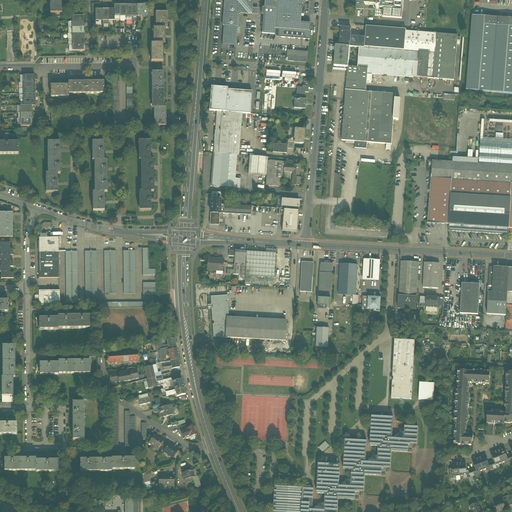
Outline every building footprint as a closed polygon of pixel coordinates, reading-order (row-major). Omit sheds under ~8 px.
[(49,0),(50,15),(61,15),(61,0),(49,0)] [(222,45),(236,46),(238,15),(240,14),(245,14),(246,14),(252,9),(252,0),(225,0),(224,26),(222,45)] [(264,0),(264,8),(276,9),(276,0),(264,0)] [(275,29),(279,29),(310,32),(310,24),(300,23),(302,0),(276,0),(276,9),(274,29),(275,29)] [(364,10),(365,5),(365,0),(356,0),(356,9),(364,10)] [(365,0),(365,5),(380,6),(380,8),(383,8),(392,9),(393,0),(365,0)] [(274,29),(276,9),(264,8),(263,8),(262,9),(261,14),(262,15),(263,15),(262,33),(274,34),(275,29),(274,29)] [(392,9),(383,8),(382,17),(402,19),(402,10),(392,9)] [(155,12),(155,28),(165,28),(168,28),(168,12),(155,12)] [(466,91),(511,94),(511,19),(472,16),(466,91)] [(365,37),(364,47),(404,51),(406,31),(406,30),(366,27),(365,37)] [(153,28),(153,44),(163,44),(165,44),(165,28),(155,28),(153,28)] [(339,46),(349,47),(350,33),(351,28),(341,28),(339,46)] [(309,40),(310,32),(279,29),(279,31),(281,38),(309,40)] [(436,34),(406,31),(404,51),(429,54),(435,54),(436,34)] [(351,33),(350,33),(349,47),(359,48),(364,48),(364,47),(365,37),(354,37),(351,37),(351,33)] [(435,54),(429,54),(428,78),(454,81),(457,36),(436,34),(435,54)] [(163,62),(163,44),(153,44),(151,44),(151,62),(163,62)] [(348,67),(349,47),(339,46),(336,46),(335,46),(335,51),(334,66),(348,67)] [(364,48),(359,48),(358,68),(367,69),(367,74),(385,75),(384,78),(387,78),(387,75),(428,78),(429,54),(404,51),(364,48)] [(307,52),(287,50),(286,61),(306,63),(307,52)] [(348,67),(346,82),(366,84),(367,79),(367,75),(367,74),(367,69),(358,68),(348,67)] [(152,72),(152,90),(164,90),(164,72),(152,72)] [(68,94),(86,94),(86,82),(68,82),(68,85),(68,94)] [(104,82),(86,82),(86,94),(104,94),(104,82)] [(366,92),(366,84),(346,82),(345,90),(366,92)] [(68,97),(68,94),(68,85),(50,85),(51,97),(68,97)] [(294,109),(305,110),(305,105),(304,105),(305,92),(308,93),(308,87),(303,86),(302,89),(297,89),(296,97),(299,97),(299,100),(294,100),(294,109)] [(252,92),(227,90),(228,89),(228,88),(211,87),(211,88),(209,111),(226,112),(250,114),(252,92)] [(152,108),(155,108),(155,107),(164,107),(164,90),(152,90),(152,108)] [(342,141),(355,142),(367,143),(386,144),(391,145),(395,94),(366,92),(345,90),(342,141)] [(166,107),(164,107),(155,107),(155,108),(155,126),(166,126),(166,107)] [(237,155),(238,156),(242,114),(217,112),(213,154),(237,155)] [(496,139),(511,140),(511,121),(494,120),(491,123),(507,123),(507,128),(510,128),(510,129),(510,132),(504,132),(502,134),(496,133),(496,139)] [(294,143),(304,144),(305,130),(294,129),(293,142),(293,143),(294,143)] [(92,161),(94,161),(104,161),(104,142),(92,143),(92,161)] [(139,161),(141,161),(151,161),(150,142),(139,142),(139,161)] [(18,143),(0,143),(0,154),(18,155),(18,143)] [(48,143),(48,159),(60,159),(60,143),(48,143)] [(272,153),(287,154),(287,149),(287,145),(273,144),(272,153)] [(511,145),(480,144),(479,159),(479,164),(511,166),(511,145)] [(211,186),(219,187),(221,160),(236,161),(237,155),(213,154),(211,186)] [(248,174),(266,176),(268,161),(267,161),(267,158),(249,156),(248,174)] [(48,159),(48,175),(58,174),(61,174),(60,159),(48,159)] [(219,187),(234,188),(235,179),(236,161),(221,160),(219,187)] [(94,161),(94,177),(107,177),(107,161),(104,161),(94,161)] [(141,161),(141,177),(154,177),(153,161),(151,161),(141,161)] [(285,162),(268,161),(266,176),(266,186),(280,187),(281,177),(281,171),(282,166),(284,166),(285,162)] [(432,164),(431,185),(428,223),(428,224),(436,224),(442,225),(449,225),(453,162),(449,162),(433,161),(432,164)] [(511,166),(479,164),(453,162),(449,225),(509,229),(511,229),(511,166)] [(293,167),(284,166),(284,171),(293,172),(292,186),(300,186),(301,178),(298,178),(299,166),(294,165),(293,167)] [(58,193),(58,174),(48,175),(46,175),(46,193),(58,193)] [(94,177),(94,193),(104,193),(107,193),(107,177),(94,177)] [(141,177),(141,193),(151,192),(154,192),(154,177),(141,177)] [(151,211),(151,192),(141,193),(139,193),(139,211),(151,211)] [(104,212),(104,193),(94,193),(93,193),(93,212),(104,212)] [(210,213),(219,214),(220,206),(220,200),(211,200),(210,213)] [(298,208),(299,208),(299,201),(286,200),(282,200),(281,207),(298,208)] [(219,214),(245,215),(245,207),(220,206),(219,214)] [(279,215),(283,215),(283,210),(298,211),(298,208),(281,207),(281,209),(279,209),(279,215)] [(298,211),(283,210),(283,215),(282,231),(297,232),(298,211)] [(0,212),(0,221),(13,221),(13,213),(0,212)] [(219,225),(219,214),(210,213),(210,225),(219,225)] [(0,221),(0,229),(13,229),(13,221),(0,221)] [(381,227),(336,224),(335,229),(380,232),(381,227)] [(508,235),(508,234),(509,229),(449,225),(448,231),(448,232),(508,235)] [(0,237),(13,237),(13,229),(0,229),(0,237)] [(39,238),(39,272),(59,272),(58,252),(58,250),(58,241),(58,238),(47,238),(40,238),(39,238)] [(0,248),(1,249),(1,256),(10,256),(13,256),(13,250),(10,250),(10,244),(0,243),(0,248)] [(234,257),(234,265),(245,266),(246,251),(235,251),(234,257)] [(246,256),(245,276),(274,278),(276,253),(266,253),(246,252),(246,256)] [(0,260),(1,261),(1,267),(10,267),(13,267),(13,262),(10,262),(10,256),(1,256),(0,255),(0,260)] [(207,270),(216,271),(216,269),(222,270),(223,259),(208,258),(207,270)] [(363,280),(379,281),(380,261),(364,260),(363,280)] [(416,297),(418,262),(401,261),(399,296),(416,297)] [(307,292),(312,293),(313,263),(301,262),(300,292),(307,292)] [(320,263),(320,273),(332,274),(332,264),(320,263)] [(423,288),(438,289),(439,264),(424,263),(423,288)] [(352,295),(356,296),(357,265),(340,264),(338,295),(352,295)] [(245,266),(234,265),(233,265),(233,270),(233,275),(239,275),(245,276),(245,266)] [(10,274),(10,267),(1,267),(0,267),(0,272),(1,273),(1,279),(13,279),(13,274),(10,274)] [(507,303),(507,292),(509,268),(493,267),(493,268),(489,267),(488,287),(492,287),(492,292),(488,292),(487,315),(506,316),(507,304),(507,303)] [(85,300),(91,300),(97,300),(97,272),(91,273),(85,273),(85,300)] [(331,299),(332,274),(320,273),(318,299),(331,299)] [(274,286),(274,278),(245,276),(245,284),(274,286)] [(471,281),(471,284),(462,284),(460,314),(478,315),(480,284),(480,285),(480,281),(471,281)] [(39,306),(60,306),(59,291),(39,291),(39,306)] [(225,338),(226,320),(224,320),(224,316),(227,316),(228,315),(227,296),(210,297),(211,305),(212,305),(212,309),(211,309),(212,321),(213,321),(214,325),(212,325),(213,337),(225,338)] [(398,309),(415,310),(416,297),(399,296),(398,309)] [(373,312),(380,312),(381,298),(368,297),(368,310),(374,310),(373,312)] [(426,305),(426,308),(437,308),(437,298),(427,297),(427,298),(426,305)] [(331,299),(318,299),(318,306),(327,307),(327,310),(330,310),(331,299)] [(0,300),(0,311),(8,312),(8,301),(0,300)] [(58,329),(74,329),(74,316),(58,316),(58,318),(58,329)] [(90,316),(74,316),(74,329),(90,329),(90,316)] [(58,330),(58,329),(58,318),(39,318),(39,330),(58,330)] [(226,320),(225,338),(285,341),(286,324),(226,320)] [(316,348),(328,348),(329,329),(317,328),(316,348)] [(167,340),(168,345),(168,348),(176,347),(175,338),(173,339),(167,340)] [(412,400),(415,341),(395,340),(393,377),(393,381),(392,381),(391,399),(412,400)] [(2,346),(3,362),(15,362),(15,346),(2,346)] [(176,349),(168,350),(169,356),(168,356),(168,358),(169,358),(170,362),(178,360),(176,349)] [(165,356),(168,356),(169,356),(168,350),(161,352),(158,352),(160,359),(160,363),(162,363),(164,362),(164,360),(166,359),(165,356)] [(108,363),(111,365),(112,363),(115,364),(117,364),(117,363),(120,362),(122,363),(122,362),(125,364),(128,364),(129,362),(133,363),(134,361),(137,363),(139,359),(138,353),(133,351),(133,353),(129,351),(126,351),(126,353),(124,353),(121,352),(118,352),(118,354),(116,354),(114,353),(114,352),(113,352),(112,354),(109,353),(107,356),(108,363)] [(179,368),(178,360),(170,362),(171,364),(163,366),(164,371),(179,368)] [(58,361),(58,363),(58,374),(74,374),(74,361),(58,361)] [(90,361),(74,361),(74,374),(90,374),(90,361)] [(3,362),(3,378),(13,378),(15,378),(15,362),(3,362)] [(58,375),(58,374),(58,363),(39,363),(39,375),(58,375)] [(144,367),(147,379),(155,377),(152,366),(144,367)] [(137,370),(123,372),(124,381),(131,380),(130,379),(138,378),(137,370)] [(458,446),(465,446),(465,445),(465,443),(468,443),(468,446),(472,446),(472,442),(473,442),(473,435),(465,434),(466,430),(467,430),(467,423),(468,423),(468,412),(468,405),(469,405),(469,394),(468,394),(469,387),(468,387),(468,383),(472,384),(472,381),(475,381),(475,384),(476,384),(476,385),(478,385),(478,384),(483,384),(483,385),(485,386),(485,384),(486,384),(486,382),(489,382),(489,384),(490,372),(487,372),(487,371),(476,370),(476,371),(472,371),(472,372),(469,372),(458,371),(458,374),(460,375),(460,378),(457,377),(457,378),(460,378),(460,381),(457,381),(457,384),(458,385),(458,390),(456,390),(456,391),(459,391),(458,394),(456,394),(455,394),(455,396),(456,397),(456,401),(454,402),(454,403),(456,404),(458,404),(458,407),(455,407),(455,408),(458,408),(458,411),(455,411),(454,412),(454,414),(455,414),(455,419),(453,419),(453,421),(455,421),(455,422),(457,422),(457,425),(454,425),(456,425),(455,431),(454,434),(457,434),(456,437),(454,437),(454,438),(456,438),(456,441),(454,441),(454,444),(458,445),(458,446)] [(118,382),(124,381),(123,372),(109,375),(110,383),(116,382),(116,379),(118,379),(118,382)] [(504,425),(504,423),(505,423),(505,421),(508,421),(508,423),(508,424),(511,424),(511,423),(511,372),(509,372),(508,374),(508,377),(506,377),(506,380),(506,384),(506,387),(508,388),(508,391),(506,390),(505,390),(505,391),(506,391),(508,391),(507,394),(505,394),(505,397),(505,401),(505,404),(507,405),(507,408),(505,407),(504,407),(504,408),(505,408),(506,408),(506,413),(505,414),(501,413),(501,411),(491,411),(491,413),(487,413),(487,417),(487,416),(487,420),(489,420),(489,423),(487,423),(487,424),(493,424),(497,424),(497,425),(501,425),(501,423),(504,423),(504,425)] [(149,388),(162,385),(163,385),(163,381),(161,375),(155,377),(147,379),(149,388)] [(14,396),(13,378),(3,378),(2,378),(2,397),(14,396)] [(173,382),(175,390),(183,388),(181,380),(173,382)] [(167,389),(164,389),(165,393),(175,390),(173,382),(172,382),(166,384),(167,389)] [(434,384),(419,383),(418,400),(433,401),(434,384)] [(185,395),(183,388),(175,390),(176,394),(177,397),(185,395)] [(138,400),(139,405),(150,403),(148,397),(139,399),(138,400)] [(72,402),(72,421),(84,421),(84,402),(72,402)] [(158,412),(160,418),(173,415),(171,405),(157,409),(158,412)] [(390,473),(391,452),(392,438),(393,417),(371,416),(370,446),(378,447),(378,456),(371,456),(372,457),(367,462),(365,462),(365,475),(386,477),(386,474),(382,474),(382,469),(383,469),(383,468),(388,468),(387,472),(390,473)] [(84,440),(84,421),(72,421),(72,440),(84,440)] [(17,423),(0,423),(0,435),(17,435),(17,423)] [(194,426),(186,429),(189,437),(197,434),(194,427),(194,426)] [(393,438),(392,438),(391,452),(412,453),(412,450),(408,450),(408,445),(409,445),(410,444),(414,445),(414,449),(417,449),(418,427),(412,427),(407,427),(405,426),(404,432),(398,432),(399,434),(393,438)] [(184,438),(189,437),(186,429),(180,431),(182,437),(184,438)] [(154,446),(158,448),(160,445),(163,441),(160,439),(160,440),(157,438),(157,437),(153,435),(148,443),(153,446),(154,446)] [(363,496),(365,475),(365,462),(367,441),(345,440),(343,470),(352,470),(351,480),(344,479),(344,480),(345,481),(340,486),(339,486),(338,499),(359,500),(359,498),(355,497),(355,493),(356,493),(356,492),(361,492),(361,496),(363,496)] [(319,448),(322,452),(329,446),(325,442),(319,448)] [(163,452),(172,457),(177,450),(168,445),(168,444),(165,449),(163,452)] [(500,450),(497,451),(502,463),(508,461),(506,456),(505,453),(503,449),(502,448),(500,450)] [(495,466),(502,463),(497,451),(494,452),(491,453),(491,454),(492,458),(493,461),(495,466)] [(481,457),(478,458),(483,470),(489,468),(490,468),(488,463),(487,460),(486,460),(485,456),(484,456),(481,457)] [(4,471),(20,471),(20,458),(4,458),(4,471)] [(20,471),(35,471),(35,460),(35,458),(20,458),(20,471)] [(111,458),(111,459),(111,469),(134,469),(134,458),(111,458)] [(477,473),(483,470),(478,458),(476,459),(475,459),(473,460),(472,461),(474,465),(473,465),(475,468),(476,473),(477,473)] [(80,472),(96,472),(96,459),(80,459),(80,472)] [(111,472),(111,469),(111,459),(96,459),(96,472),(111,472)] [(58,460),(35,460),(35,471),(35,472),(59,472),(58,460)] [(462,463),(459,463),(460,476),(463,476),(467,476),(466,467),(465,463),(465,462),(462,463)] [(337,511),(338,499),(339,486),(340,465),(318,464),(317,494),(325,494),(325,504),(318,503),(318,504),(319,505),(313,510),(312,510),(313,489),(311,489),(311,487),(306,487),(305,488),(275,487),(275,488),(274,488),(274,493),(274,494),(274,495),(274,497),(274,502),(274,503),(273,508),(274,508),(274,510),(273,510),(274,510),(273,511),(337,511)] [(185,480),(194,477),(192,470),(183,473),(185,480)] [(167,486),(173,486),(173,477),(159,476),(159,485),(163,485),(166,485),(166,486),(167,486)] [(197,476),(194,477),(185,480),(186,483),(194,481),(196,488),(200,487),(197,476)] [(188,491),(196,488),(194,481),(186,483),(188,491)] [(506,507),(511,504),(511,501),(511,499),(510,495),(506,497),(507,499),(503,501),(506,507)] [(124,511),(141,511),(141,500),(125,500),(124,511)] [(495,506),(496,511),(500,511),(502,511),(502,510),(505,509),(502,501),(499,503),(499,504),(495,506)] [(480,511),(481,511),(480,511),(476,503),(471,506),(473,511),(480,511)]
